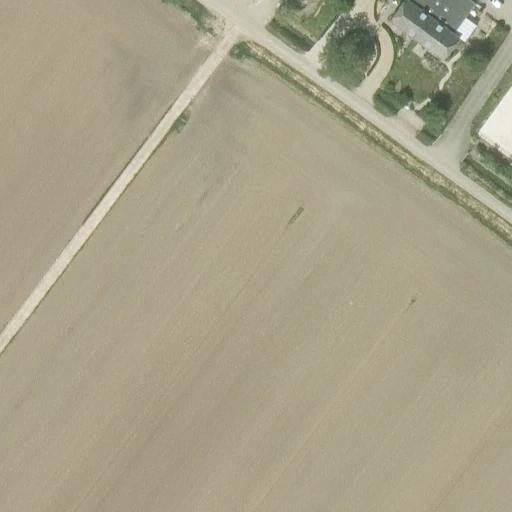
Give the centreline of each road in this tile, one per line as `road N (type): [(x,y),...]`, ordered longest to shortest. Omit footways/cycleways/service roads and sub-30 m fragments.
road 1 (track): [(241,18),(0,341)]
road 2 (unclassified): [(511,215),(215,0)]
